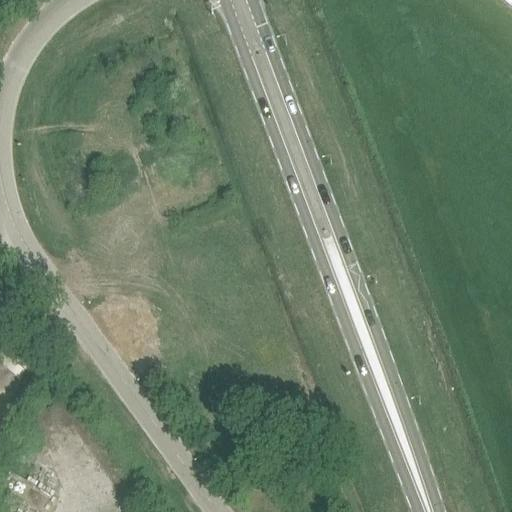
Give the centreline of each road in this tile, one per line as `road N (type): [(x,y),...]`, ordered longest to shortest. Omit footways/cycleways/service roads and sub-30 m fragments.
road 1 (secondary): [(426,511),(298,158)]
road 2 (unclassified): [(219,511),(24,241)]
road 3 (unclassified): [(24,241),(3,143),(21,76),(61,18)]
road 4 (secondary): [(221,0),(298,158)]
road 5 (secondary): [(298,158),(254,0)]
